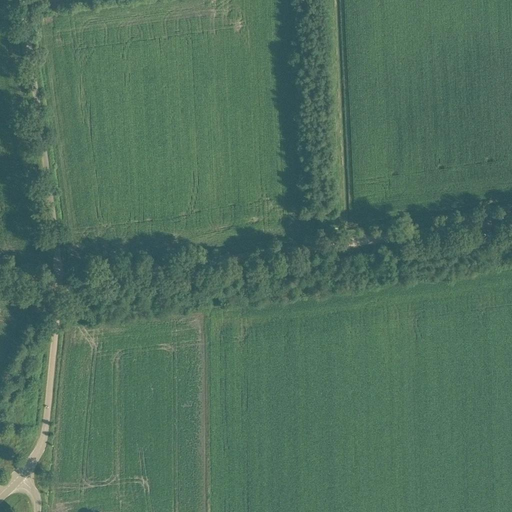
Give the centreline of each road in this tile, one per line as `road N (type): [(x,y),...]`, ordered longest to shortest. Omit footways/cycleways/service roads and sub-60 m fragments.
road 1 (unclassified): [(17,476),(45,431),(58,280),(23,0)]
road 2 (track): [(58,280),(511,218)]
